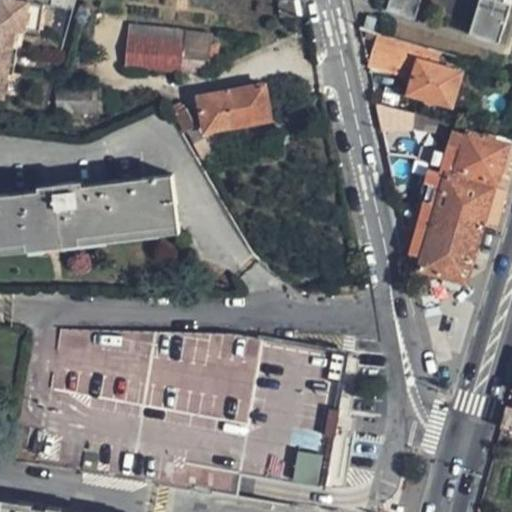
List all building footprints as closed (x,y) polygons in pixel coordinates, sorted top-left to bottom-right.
[(0,0),(0,62),(18,66),(21,47),(25,28),(42,31),(47,4),(23,0),(0,0)] [(386,0),(384,9),(413,18),(417,0),(386,0)] [(480,0),(470,35),(500,44),(511,4),(504,2),(504,0),(480,0)] [(181,56),(183,30),(129,25),(125,68),(179,72),(181,56)] [(183,30),(181,56),(207,58),(210,33),(183,30)] [(367,62),(412,75),(407,93),(452,105),(462,70),(438,62),(440,52),(427,48),(380,34),(373,32),(367,62)] [(0,62),(0,70),(13,73),(17,73),(18,66),(0,62)] [(13,73),(0,70),(0,92),(9,94),(13,73)] [(263,85),(197,99),(203,132),(270,119),(263,85)] [(412,113),(375,102),(381,131),(412,128),(412,113)] [(412,113),(412,128),(449,134),(452,124),(412,113)] [(508,144),(467,132),(456,129),(452,145),(463,147),(461,153),(450,150),(444,170),(457,173),(458,171),(497,182),(497,181),(508,144)] [(511,145),(508,144),(497,181),(509,184),(511,174),(511,145)] [(386,153),(389,167),(402,164),(409,162),(411,162),(410,155),(386,153)] [(402,164),(406,181),(412,180),(409,162),(402,164)] [(0,254),(20,253),(181,231),(173,172),(84,184),(83,179),(39,186),(40,189),(19,193),(10,194),(0,195),(0,254)] [(494,188),(447,174),(437,206),(425,202),(417,230),(403,228),(411,266),(420,267),(420,268),(467,282),(485,220),(494,188)] [(494,188),(485,220),(497,224),(507,192),(494,188)] [(316,458),(335,355),(264,342),(240,338),(54,329),(24,464),(40,466),(171,490),(218,498),(224,471),(264,479),(311,488),(314,468),(316,458)] [(511,430),(511,406),(507,406),(500,428),(511,430)]
